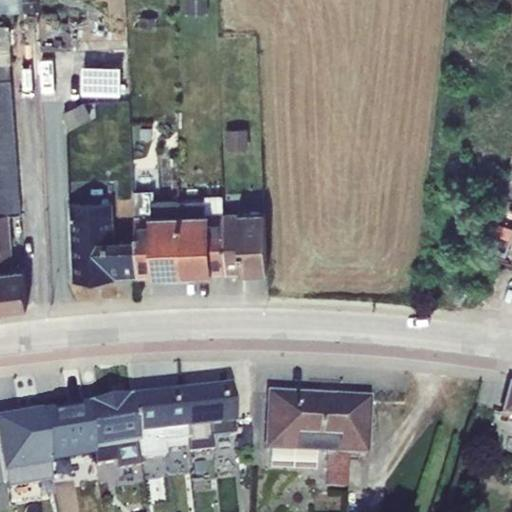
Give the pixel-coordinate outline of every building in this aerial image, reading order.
[(185,0),(186,14),(207,13),(207,0),(185,0)] [(0,26),(0,78),(10,77),(6,26),(0,26)] [(81,92),(119,93),(120,64),(81,63),(81,92)] [(0,213),(9,212),(21,211),(10,77),(0,78),(0,213)] [(84,101),(62,112),(69,127),(91,116),(84,101)] [(153,142),(154,122),(138,122),(137,142),(153,142)] [(247,126),(225,127),(226,149),(248,147),(247,126)] [(158,163),(141,164),(141,182),(159,181),(158,163)] [(134,189),(135,238),(137,276),(180,274),(177,199),(177,198),(153,198),(152,189),(134,189)] [(205,198),(177,199),(180,274),(226,272),(224,212),(223,193),(204,194),(205,198)] [(113,200),(70,203),(72,278),(137,276),(135,238),(114,239),(113,200)] [(224,212),(226,272),(267,270),(263,210),(224,212)] [(0,213),(0,283),(2,309),(27,305),(24,265),(14,266),(9,212),(0,213)] [(511,386),(508,386),(500,417),(511,420),(511,386)] [(229,388),(181,394),(186,441),(187,454),(212,451),(211,437),(234,434),(229,388)] [(186,441),(181,394),(129,400),(139,458),(164,455),(163,443),(186,441)] [(367,400),(267,394),(264,451),(269,452),(315,454),(326,454),(325,486),(347,487),(349,456),(364,457),(367,400)] [(139,458),(129,400),(84,407),(94,463),(95,466),(114,463),(115,471),(141,466),(139,458)] [(84,407),(40,414),(49,465),(78,461),(79,466),(94,463),(84,407)] [(40,414),(0,421),(0,450),(7,489),(51,481),(49,465),(40,414)] [(315,454),(269,452),(268,470),(314,472),(315,454)]
